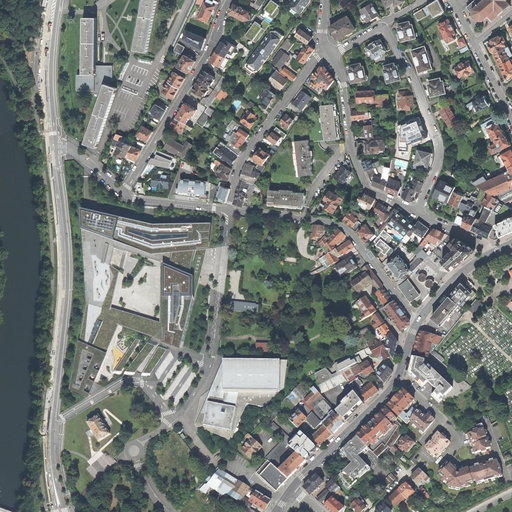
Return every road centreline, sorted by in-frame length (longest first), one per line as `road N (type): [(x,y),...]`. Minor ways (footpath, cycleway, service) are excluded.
road 1 (tertiary): [(51,141),(62,286),(50,425)]
road 2 (residential): [(417,321),(341,225),(232,211)]
road 3 (residential): [(232,211),(213,357),(171,420)]
road 4 (residential): [(229,0),(205,58),(124,193)]
road 5 (residential): [(383,24),(436,137),(437,162),(416,212)]
road 6 (residential): [(416,212),(366,187),(329,52)]
road 7 (residential): [(228,211),(240,162),(329,52)]
road 8 (secondary): [(292,487),(398,377)]
road 9 (residential): [(50,425),(130,382),(153,392),(171,420)]
road 10 (tertiary): [(54,0),(45,70),(51,141)]
